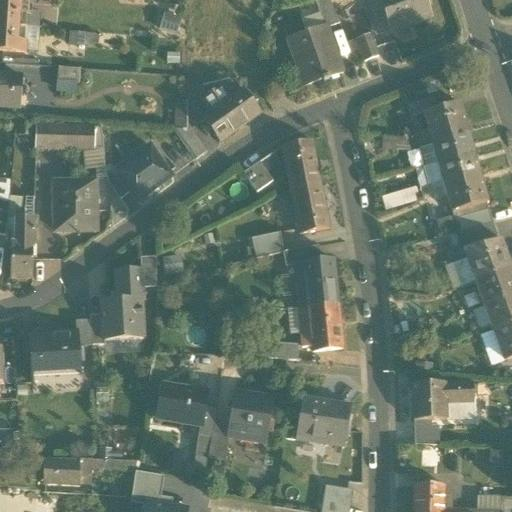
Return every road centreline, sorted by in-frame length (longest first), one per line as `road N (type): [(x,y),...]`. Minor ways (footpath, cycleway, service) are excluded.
road 1 (residential): [(377,511),(376,286),(338,104)]
road 2 (residential): [(0,310),(24,304),(257,137),(338,104)]
road 3 (residential): [(338,104),(484,44)]
